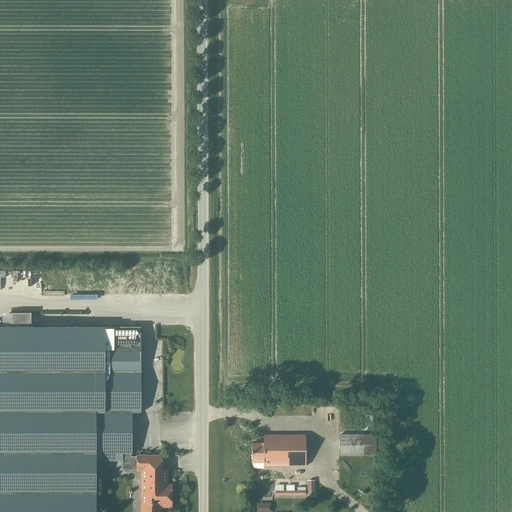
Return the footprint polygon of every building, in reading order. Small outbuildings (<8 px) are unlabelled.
[(0,327),(0,511),(95,511),(95,461),(121,461),(121,470),(136,470),(136,457),(130,457),(130,454),(131,454),(131,413),(140,413),(140,327),(30,328),(30,313),(10,314),(10,313),(4,313),(4,328),(0,327)] [(339,456),(375,456),(375,435),(339,435),(339,456)] [(263,466),(305,466),(305,436),(263,436),(263,444),(251,444),(251,463),(263,463),(263,466)] [(140,471),(140,511),(160,511),(161,507),(171,507),(171,485),(167,485),(166,470),(160,470),(160,456),(136,456),(136,457),(136,470),(136,471),(140,471)] [(255,467),(249,472),(255,479),(261,474),(255,467)] [(265,493),(268,487),(260,484),(258,489),(265,493)]
